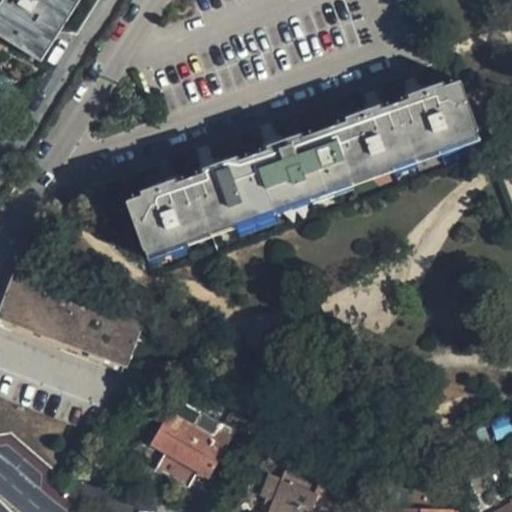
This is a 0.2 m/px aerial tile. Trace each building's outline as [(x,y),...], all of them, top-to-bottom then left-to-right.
[(70,0),(3,0),(0,6),(0,35),(35,57),(70,0)] [(127,203),(146,252),(477,131),(458,82),(430,92),(429,87),(416,93),(417,97),(370,114),(368,110),(355,115),(356,119),(289,144),(288,139),(274,144),(276,149),(225,168),(223,163),(211,167),(213,172),(170,187),(169,183),(154,188),(156,193),(127,203)] [(0,314),(129,359),(146,311),(39,275),(59,232),(40,221),(31,235),(20,262),(18,267),(16,267),(0,313),(0,314)] [(164,413),(148,446),(209,477),(231,436),(211,427),(207,435),(164,413)] [(271,501),(266,511),(331,511),(339,493),(313,482),(284,471),(281,476),(280,479),(271,501)] [(271,501),(280,479),(269,475),(266,484),(260,497),(271,501)]
